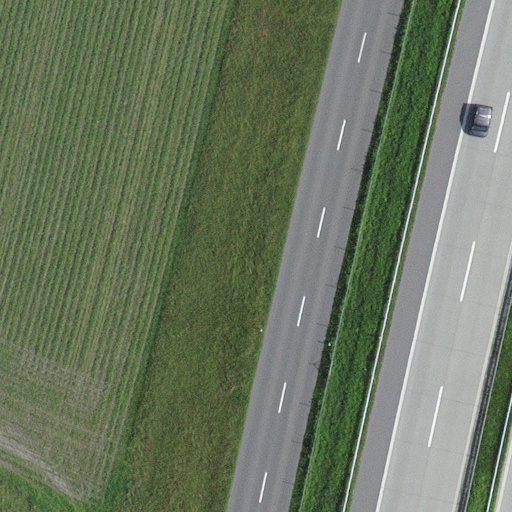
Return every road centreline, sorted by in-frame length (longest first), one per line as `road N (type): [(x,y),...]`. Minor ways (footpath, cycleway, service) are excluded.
road 1 (unclassified): [(391,0),(276,511)]
road 2 (motorway): [(511,88),(416,511)]
